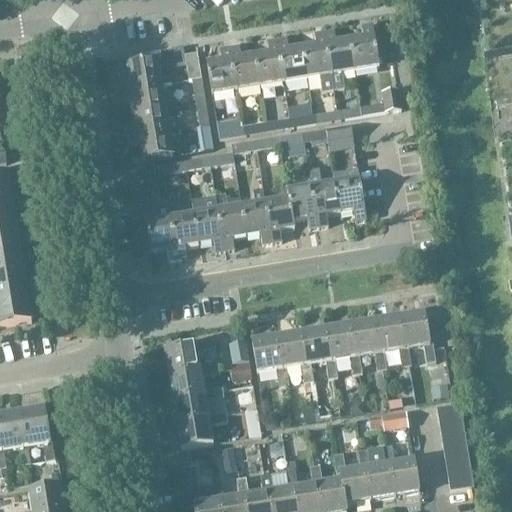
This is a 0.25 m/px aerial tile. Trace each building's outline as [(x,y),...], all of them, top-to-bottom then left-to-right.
[(347,46),(352,76),(377,72),(372,41),(371,41),(370,31),(359,33),(361,43),(347,46)] [(342,77),(352,76),(347,46),(334,48),(332,37),(322,38),(331,93),(344,91),(342,77)] [(322,95),(331,93),(322,38),(313,40),(315,51),(301,53),(305,83),(319,81),(322,95)] [(282,87),(305,83),(301,53),(287,55),(285,44),(275,46),(282,87)] [(282,87),(275,46),(265,48),(267,59),(253,61),(258,91),(282,87)] [(227,53),(234,95),(258,91),(253,61),(238,63),(237,52),(227,53)] [(210,98),(234,95),(227,53),(218,55),(219,66),(205,68),(210,98)] [(192,83),(200,82),(197,58),(184,60),(185,62),(179,63),(180,71),(186,71),(188,84),(192,83)] [(119,95),(160,88),(171,87),(169,76),(158,78),(156,64),(126,69),(128,84),(117,86),(119,95)] [(192,83),(195,107),(204,105),(200,82),(192,83)] [(160,88),(119,95),(120,105),(131,103),(133,117),(164,112),(160,88)] [(381,96),(383,108),(385,117),(401,114),(397,93),(381,96)] [(209,129),(204,105),(195,107),(199,130),(209,129)] [(360,121),(385,117),(383,108),(358,112),(360,121)] [(127,142),(177,134),(180,134),(178,123),(166,125),(164,112),(133,117),(136,132),(125,133),(127,142)] [(335,116),(336,125),(360,121),(358,112),(335,116)] [(313,129),(336,125),(335,116),(311,119),(313,129)] [(289,133),(313,129),(311,119),(288,123),(289,133)] [(265,137),(289,133),(288,123),(264,127),(265,137)] [(241,141),(265,137),(264,127),(240,131),(241,141)] [(213,154),(209,129),(199,130),(203,155),(213,154)] [(219,144),(241,141),(240,131),(217,135),(219,144)] [(325,135),(327,147),(352,143),(350,131),(325,135)] [(179,144),(177,134),(127,142),(130,162),(136,166),(172,160),(170,146),(179,144)] [(311,150),(327,147),(325,135),(301,139),(303,148),(310,146),(311,150)] [(278,151),(303,148),(301,139),(276,143),(278,151)] [(255,155),(278,151),(276,143),(254,146),(255,155)] [(255,155),(254,146),(230,150),(232,159),(255,155)] [(208,163),(210,171),(233,167),(232,159),(208,163)] [(186,175),(210,171),(208,163),(184,167),(186,175)] [(163,179),(186,175),(184,167),(161,171),(163,179)] [(163,179),(161,171),(161,170),(137,174),(139,187),(164,183),(163,179)] [(324,219),(338,217),(333,188),(321,190),(318,172),(308,174),(311,191),(310,192),(316,233),(326,231),(324,219)] [(332,179),(333,188),(338,217),(351,215),(353,227),(364,225),(356,175),(332,179)] [(0,207),(11,206),(6,176),(0,176),(0,207)] [(285,196),(286,203),(289,225),(291,225),(305,223),(307,234),(316,233),(310,192),(285,196)] [(240,211),(245,241),(259,239),(260,249),(270,247),(264,207),(265,207),(263,193),(253,195),(255,208),(240,211)] [(217,214),(223,255),(233,253),(231,243),(245,241),(240,211),(227,213),(225,200),(215,201),(217,214)] [(193,218),(198,249),(212,246),(213,256),(223,255),(217,214),(215,201),(191,205),(193,218)] [(293,233),(291,225),(289,225),(286,203),(265,207),(264,207),(270,247),(280,246),(278,236),(293,233)] [(0,207),(0,232),(14,230),(11,206),(0,207)] [(184,251),(198,249),(193,218),(180,220),(178,208),(168,209),(170,222),(169,222),(175,263),(185,261),(184,251)] [(166,264),(175,263),(169,222),(144,226),(149,256),(164,254),(166,264)] [(0,232),(0,257),(18,255),(14,230),(0,232)] [(0,282),(22,279),(18,255),(0,257),(0,282)] [(0,282),(0,306),(26,303),(22,279),(0,282)] [(0,328),(29,324),(26,303),(0,306),(0,328)] [(402,351),(405,350),(421,348),(424,365),(433,363),(430,345),(427,345),(421,315),(396,319),(402,351)] [(377,355),(381,354),(396,352),(399,369),(408,367),(405,350),(402,351),(396,319),(372,323),(377,355)] [(353,359),(357,358),(372,356),(375,373),(384,372),(381,354),(377,355),(372,323),(348,327),(353,359)] [(329,363),(332,363),(348,360),(351,377),(360,376),(357,358),(353,359),(348,327),(323,332),(329,363)] [(304,367),(308,367),(323,364),(326,382),(335,380),(332,363),(329,363),(323,332),(299,336),(304,367)] [(280,372),(284,371),(299,368),(302,386),(311,384),(308,367),(304,367),(299,336),(275,340),(280,372)] [(287,388),(284,371),(280,372),(275,340),(249,344),(255,376),(274,373),(277,390),(287,388)] [(200,374),(199,370),(196,355),(214,352),(212,343),(194,346),(194,349),(164,354),(168,379),(200,374)] [(204,398),(203,394),(200,379),(218,376),(216,367),(199,370),(200,374),(168,379),(172,404),(204,398)] [(228,390),(250,388),(248,373),(227,375),(228,390)] [(208,423),(207,419),(205,404),(222,401),(221,391),(203,394),(204,398),(172,404),(176,428),(208,423)] [(436,412),(438,424),(461,420),(459,408),(436,412)] [(22,417),(27,453),(42,450),(45,467),(54,465),(51,449),(49,449),(43,414),(22,417)] [(381,434),(406,430),(404,415),(379,419),(381,434)] [(225,416),(207,419),(208,423),(176,428),(180,453),(212,447),(209,428),(226,425),(225,416)] [(30,469),(27,453),(22,417),(0,420),(0,443),(2,457),(17,454),(20,471),(30,469)] [(463,432),(461,420),(438,424),(440,436),(463,432)] [(463,432),(440,436),(442,448),(465,444),(463,432)] [(465,444),(442,448),(443,460),(467,456),(465,444)] [(387,467),(392,499),(417,495),(412,463),(392,466),(389,449),(380,451),(383,468),(387,467)] [(368,503),(392,499),(387,467),(383,468),(380,451),(356,455),(359,472),(362,472),(368,503)] [(467,456),(443,460),(445,471),(469,468),(467,456)] [(338,477),(339,484),(339,483),(344,507),(368,503),(362,472),(359,472),(344,475),(341,457),(331,459),(335,477),(338,477)] [(469,468),(445,471),(447,483),(471,479),(469,468)] [(308,471),(311,488),(315,488),(319,511),(344,511),(344,507),(339,483),(339,484),(320,487),(317,469),(308,471)] [(284,475),(287,492),(290,492),(293,511),(319,511),(315,488),(311,488),(296,491),(293,473),(284,475)] [(259,479),(262,496),(266,496),(268,511),(293,511),(290,492),(287,492),(271,495),(268,478),(259,479)] [(473,491),(471,479),(447,483),(449,495),(473,491)] [(235,483),(238,501),(242,500),(243,511),(268,511),(266,496),(262,496),(247,499),(244,482),(235,483)] [(243,511),(242,500),(238,501),(222,503),(220,486),(210,487),(211,491),(213,505),(217,504),(218,511),(243,511)] [(61,511),(58,490),(28,495),(30,511),(61,511)] [(192,511),(218,511),(217,504),(213,505),(211,491),(196,494),(195,490),(186,491),(189,510),(192,509),(192,511)]
